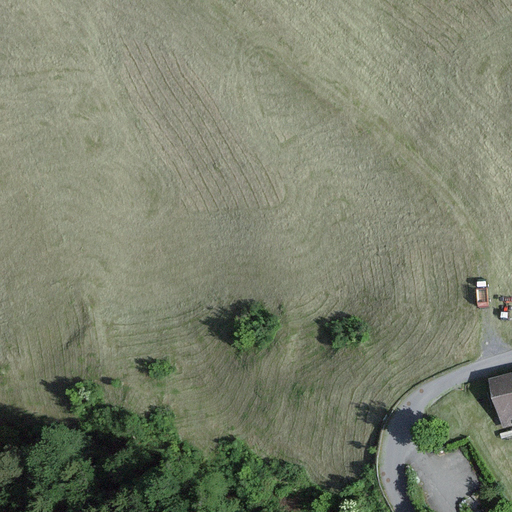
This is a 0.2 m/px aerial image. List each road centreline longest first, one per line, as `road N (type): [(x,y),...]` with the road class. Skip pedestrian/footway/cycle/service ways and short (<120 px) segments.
road 1 (track): [(217,0),(349,97),(466,222),(484,268),(492,368)]
road 2 (residential): [(511,361),(456,381),(407,417),(396,452),(399,488),(412,511)]
